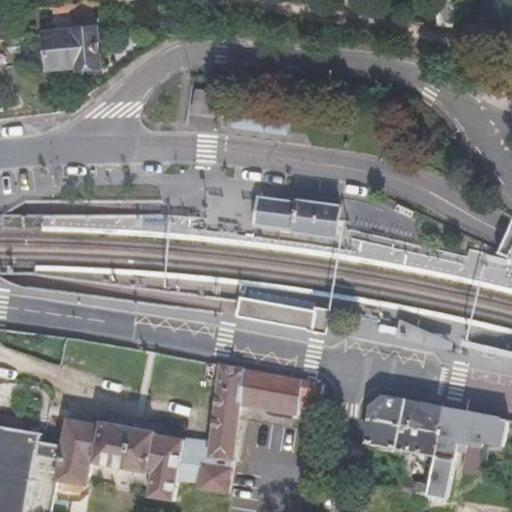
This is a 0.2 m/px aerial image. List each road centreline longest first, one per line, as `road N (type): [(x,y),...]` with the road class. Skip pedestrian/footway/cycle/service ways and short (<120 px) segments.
road 1 (residential): [(83,143),(136,82),(163,63),(201,53),(395,72),(429,86),(463,125)]
road 2 (tertiary): [(503,234),(415,185),(366,172),(249,152),(83,143)]
road 3 (tertiary): [(359,367),(0,307)]
road 4 (track): [(268,0),(435,35),(499,101),(496,121)]
road 5 (tertiary): [(511,396),(359,367)]
road 6 (residential): [(341,511),(359,367)]
